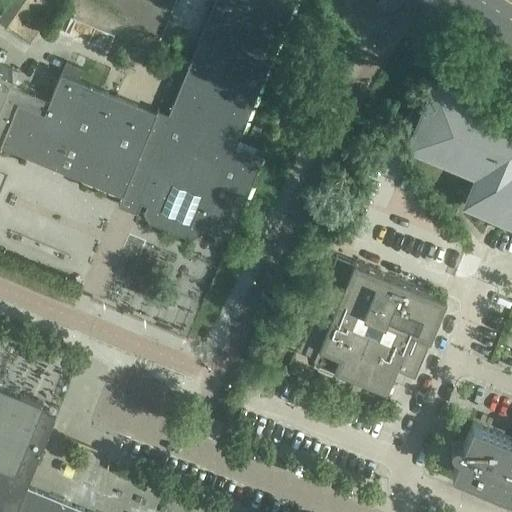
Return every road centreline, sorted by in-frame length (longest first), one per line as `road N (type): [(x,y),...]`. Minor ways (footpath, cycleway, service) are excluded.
road 1 (unclassified): [(390,511),(492,261)]
road 2 (unclassified): [(345,511),(123,420)]
road 3 (unknown): [(478,298),(368,240)]
